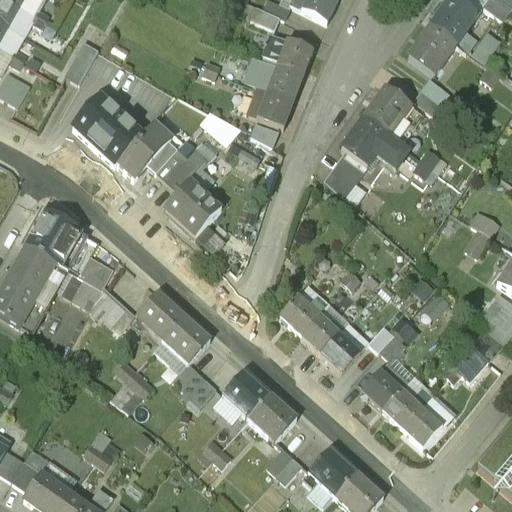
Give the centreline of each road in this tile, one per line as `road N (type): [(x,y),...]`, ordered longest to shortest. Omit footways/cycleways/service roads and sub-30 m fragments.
road 1 (residential): [(236,339),(350,49)]
road 2 (residential): [(51,165),(236,339)]
road 3 (residential): [(236,339),(418,503)]
road 4 (residential): [(418,503),(511,377)]
